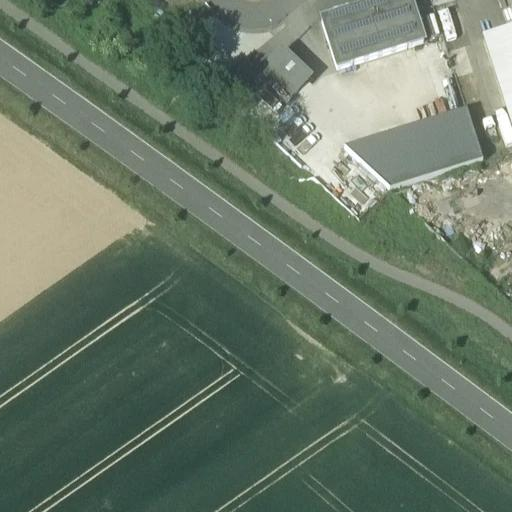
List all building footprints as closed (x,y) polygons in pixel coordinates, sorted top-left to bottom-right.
[(338,76),(426,49),(411,1),(323,28),(338,76)] [(511,22),(509,23),(511,34),(483,43),(511,135),(511,22)] [(307,85),(281,61),(270,72),(296,97),(307,85)] [(244,65),(227,81),(243,98),(260,82),(244,65)] [(296,97),(270,72),(263,81),(288,105),(296,97)] [(388,198),(480,168),(481,167),(464,116),(343,156),(388,198)]
